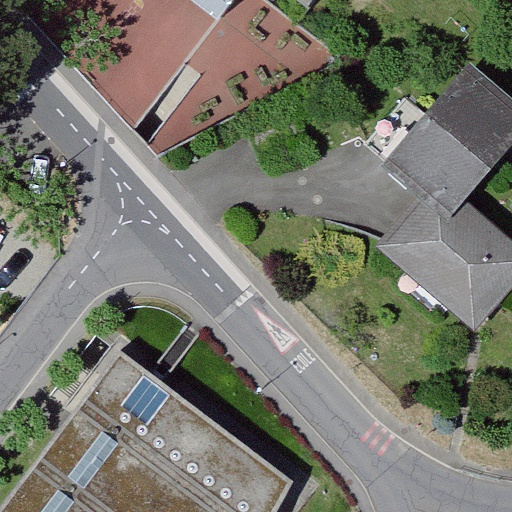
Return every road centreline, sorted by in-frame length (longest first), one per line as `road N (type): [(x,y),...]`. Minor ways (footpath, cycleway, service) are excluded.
road 1 (residential): [(138,198),(393,473)]
road 2 (residential): [(138,198),(0,395)]
road 3 (residential): [(0,44),(138,198)]
